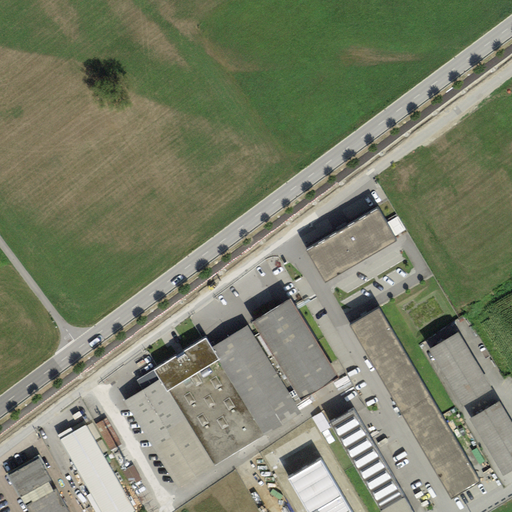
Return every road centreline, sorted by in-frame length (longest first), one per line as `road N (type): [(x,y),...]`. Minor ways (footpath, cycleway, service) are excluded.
road 1 (unclassified): [(511,68),(0,450)]
road 2 (primary): [(78,348),(511,25)]
road 3 (unclassified): [(0,242),(78,348)]
